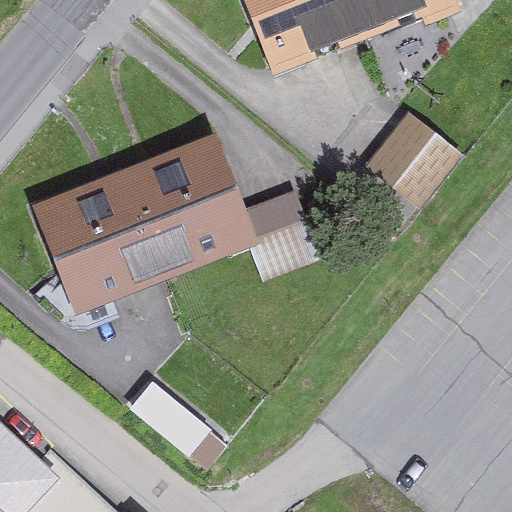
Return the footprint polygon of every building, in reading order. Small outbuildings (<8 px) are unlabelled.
[(250,0),(276,67),(364,32),(351,0),(250,0)] [(351,0),(364,32),(446,0),(351,0)] [(428,208),(476,154),(423,107),(375,160),(428,208)] [(213,142),(125,177),(165,275),(252,241),(213,142)] [(125,177),(41,210),(80,309),(165,275),(125,177)] [(0,511),(59,511),(85,484),(0,413),(0,511)] [(115,511),(85,484),(59,511),(115,511)]
